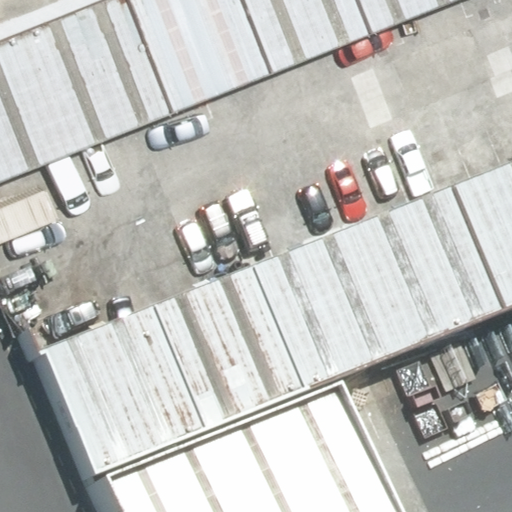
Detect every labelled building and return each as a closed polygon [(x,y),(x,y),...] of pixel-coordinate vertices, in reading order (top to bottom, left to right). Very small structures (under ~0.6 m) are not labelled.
[(138,0),(54,0),(0,21),(0,166),(177,99),(138,0)] [(254,0),(138,0),(177,99),(277,61),(254,0)] [(254,0),(277,61),(377,24),(367,0),(254,0)] [(367,0),(377,24),(440,0),(367,0)] [(511,157),(460,178),(511,302),(511,157)] [(261,261),(315,388),(349,373),(511,304),(511,302),(460,178),(261,261)] [(218,431),(315,388),(261,261),(163,300),(218,431)] [(40,351),(95,482),(218,431),(163,300),(40,351)] [(95,482),(109,511),(413,511),(349,373),(315,388),(218,431),(95,482)]
